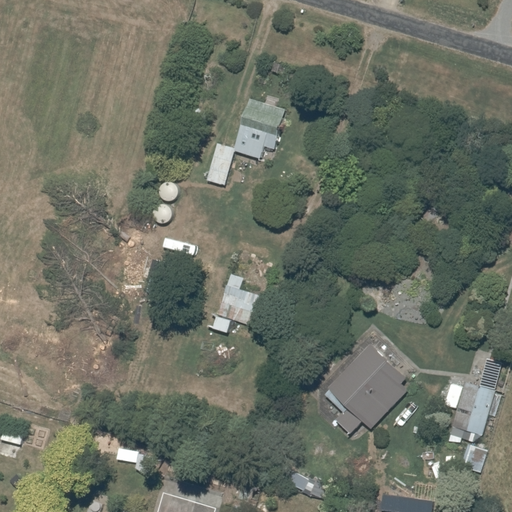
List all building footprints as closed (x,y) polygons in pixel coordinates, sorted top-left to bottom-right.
[(235,152),(261,159),(262,155),(267,156),(269,149),(274,150),(285,109),(249,99),(235,152)] [(234,149),(216,144),(206,181),(224,186),(234,149)] [(202,261),(161,252),(159,265),(200,274),(202,261)] [(243,278),(229,273),(211,328),(240,338),(244,323),(256,327),(266,294),(241,286),(243,278)] [(411,386),(366,341),(320,388),(343,411),(334,420),(349,434),(362,421),(370,428),(411,386)]
